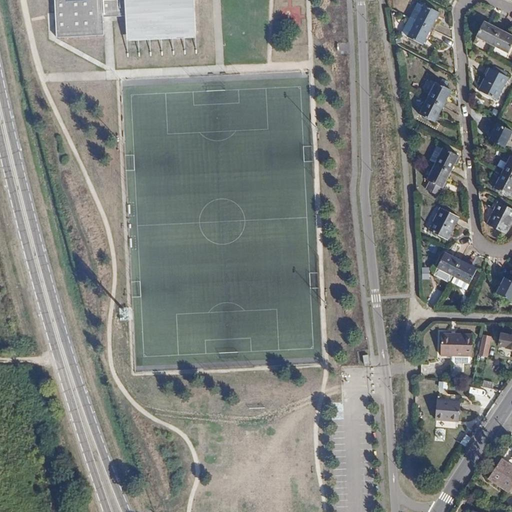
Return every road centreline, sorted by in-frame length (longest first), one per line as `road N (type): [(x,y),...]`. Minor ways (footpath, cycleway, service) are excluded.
road 1 (residential): [(360,0),(364,194),(393,488)]
road 2 (secondary): [(126,511),(69,355),(0,83)]
road 3 (secondary): [(0,134),(39,294),(108,511)]
road 4 (residential): [(466,0),(459,14),(477,235),(488,249),(511,248)]
road 5 (residential): [(511,398),(445,503)]
